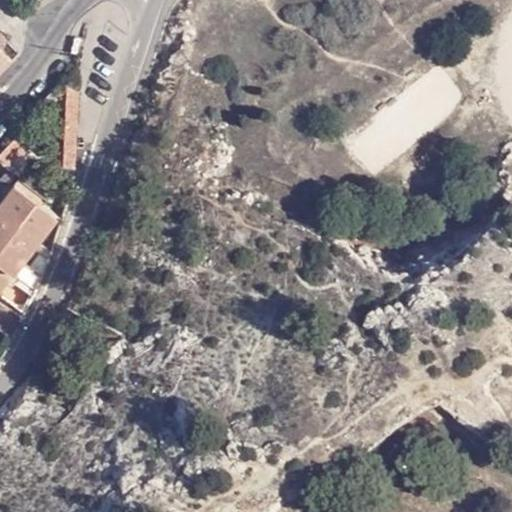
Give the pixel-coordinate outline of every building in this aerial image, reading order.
[(0,32),(0,68),(2,70),(19,52),(0,32)] [(79,93),(67,87),(63,167),(75,168),(79,93)] [(0,179),(4,175),(7,171),(14,176),(29,159),(34,164),(44,154),(19,129),(0,148),(0,179)] [(4,175),(0,179),(0,199),(13,183),(4,175)] [(55,215),(13,183),(0,199),(0,264),(10,273),(8,276),(33,295),(35,291),(42,277),(30,266),(22,258),(55,215)] [(42,277),(49,260),(40,253),(30,266),(42,277)] [(0,285),(8,276),(10,273),(0,264),(0,285)] [(0,333),(10,342),(19,326),(0,311),(0,333)]
